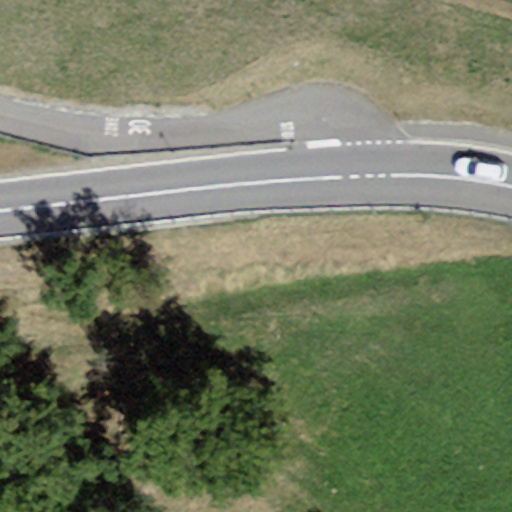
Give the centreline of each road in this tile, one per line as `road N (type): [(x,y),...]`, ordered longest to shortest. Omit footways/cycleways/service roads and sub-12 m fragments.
road 1 (residential): [(367,174),(331,111),(208,130),(98,133),(0,113)]
road 2 (secondary): [(0,209),(367,174)]
road 3 (secondary): [(367,174),(511,185)]
